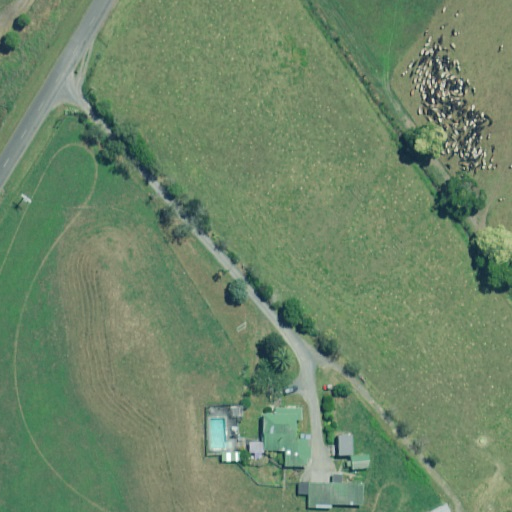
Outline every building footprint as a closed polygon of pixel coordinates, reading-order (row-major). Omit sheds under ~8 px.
[(301,409),(274,409),(274,407),(263,407),(263,450),(285,450),(285,466),(309,466),(309,441),(294,441),(294,420),(301,420),(301,409)] [(239,454),(223,453),(222,462),(239,463),(239,454)] [(370,469),(370,456),(351,456),(351,469),(370,469)] [(359,475),(345,465),(339,473),(353,483),(359,475)] [(363,486),(310,483),(309,508),(331,509),(331,504),(362,506),(363,486)]
